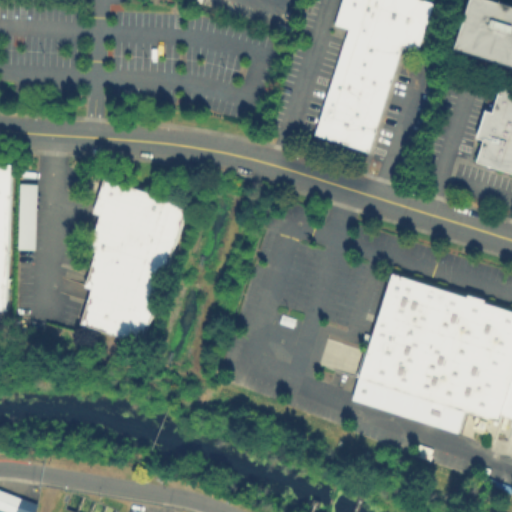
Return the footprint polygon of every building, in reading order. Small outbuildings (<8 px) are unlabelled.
[(420,0),(435,5),(420,52),(405,46),(371,152),(317,136),(351,30),(338,25),(346,0),(420,0)] [(489,0),(511,7),(511,66),(463,51),(479,0),(489,0)] [(506,89),(511,90),(511,175),(481,165),(487,143),(481,140),(491,113),(498,114),(506,89)] [(0,162),(14,163),(9,308),(0,307),(0,162)] [(103,178),(93,210),(104,213),(93,248),(99,250),(88,285),(95,287),(84,322),(141,340),(184,204),(103,178)] [(42,182),(40,246),(22,245),(24,181),(42,182)] [(358,377),(511,425),(511,310),(391,273),(358,377)] [(0,489),(20,497),(13,511),(7,511),(0,509),(0,489)] [(13,511),(20,497),(37,503),(33,511),(13,511)]
